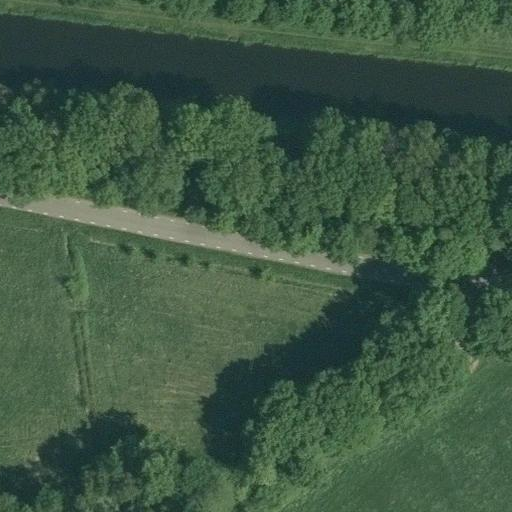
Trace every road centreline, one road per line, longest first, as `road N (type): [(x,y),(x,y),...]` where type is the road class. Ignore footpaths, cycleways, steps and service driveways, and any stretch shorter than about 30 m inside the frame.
road 1 (tertiary): [(0,194),(443,282),(511,281)]
road 2 (track): [(232,511),(472,316),(487,285)]
